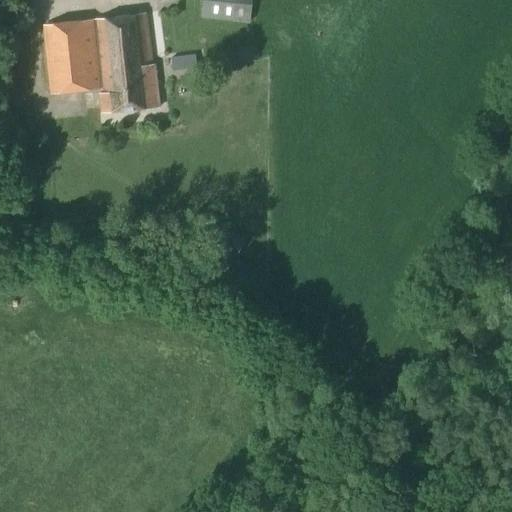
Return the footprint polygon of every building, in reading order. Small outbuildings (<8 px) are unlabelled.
[(250,23),(252,0),(202,0),(201,18),(250,23)] [(101,94),(103,113),(158,108),(154,65),(150,66),(145,16),(97,21),(105,93),(101,94)] [(51,95),(102,89),(95,20),(43,26),(51,95)] [(173,71),(197,68),(195,54),(171,57),(173,71)] [(240,238),(233,234),(226,236),(222,243),(224,250),(231,254),(238,252),(242,245),(240,238)]
